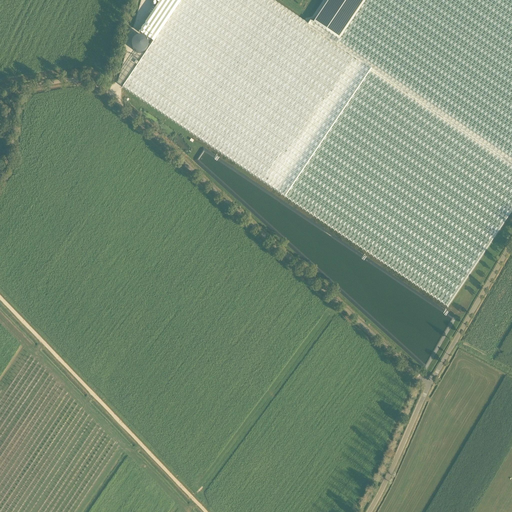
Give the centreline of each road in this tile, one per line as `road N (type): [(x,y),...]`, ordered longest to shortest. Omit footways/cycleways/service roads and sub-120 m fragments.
road 1 (unclassified): [(430,383),(105,91),(68,80),(0,91)]
road 2 (track): [(205,511),(0,294)]
road 3 (unclassified): [(430,383),(511,243)]
road 4 (unclassified): [(369,511),(430,383)]
